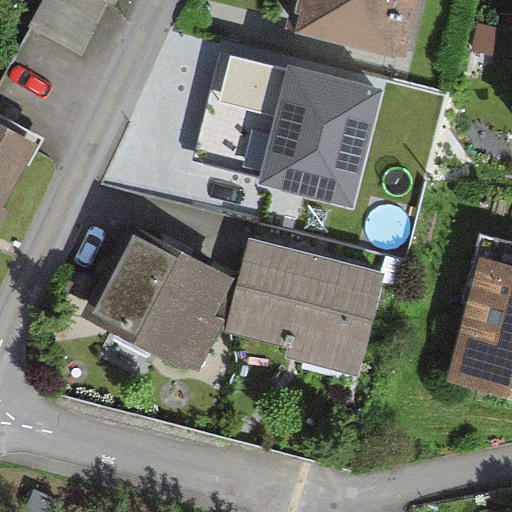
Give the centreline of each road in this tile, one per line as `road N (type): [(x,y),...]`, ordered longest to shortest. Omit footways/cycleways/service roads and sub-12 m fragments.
road 1 (residential): [(164,0),(0,357)]
road 2 (residential): [(0,420),(324,511)]
road 3 (residential): [(324,511),(357,491),(511,460)]
